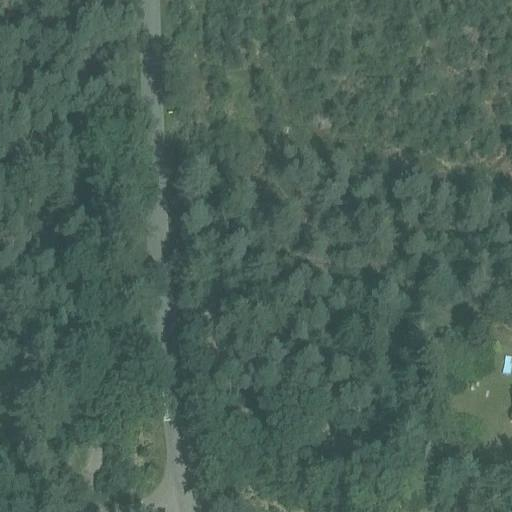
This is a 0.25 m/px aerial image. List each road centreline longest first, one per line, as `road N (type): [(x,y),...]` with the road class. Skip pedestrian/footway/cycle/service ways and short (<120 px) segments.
road 1 (unclassified): [(191,511),(160,265),(148,0)]
road 2 (track): [(511,342),(389,273),(160,265)]
